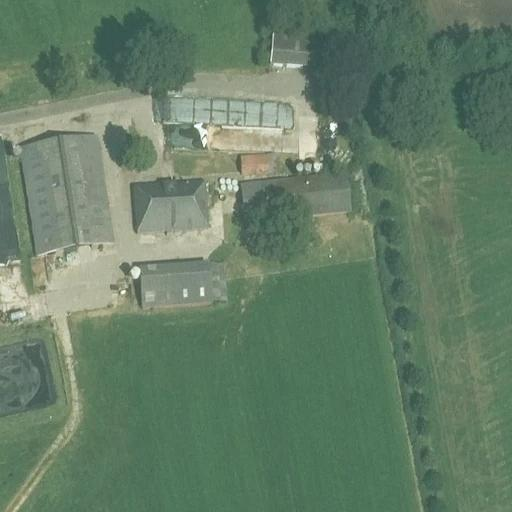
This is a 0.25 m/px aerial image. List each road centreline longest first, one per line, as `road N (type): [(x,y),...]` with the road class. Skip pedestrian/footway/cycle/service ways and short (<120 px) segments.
road 1 (unclassified): [(367,93),(195,88),(0,122)]
road 2 (track): [(367,93),(511,90)]
